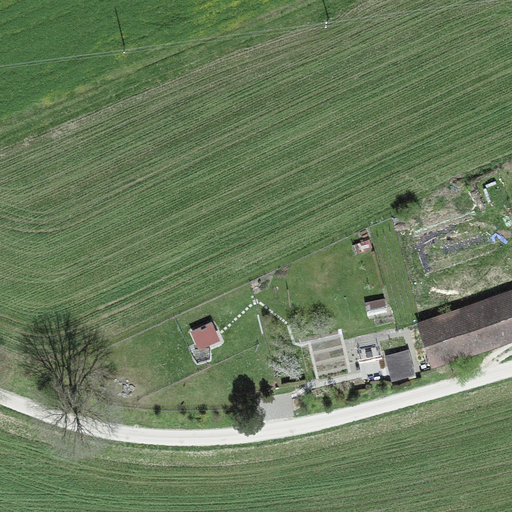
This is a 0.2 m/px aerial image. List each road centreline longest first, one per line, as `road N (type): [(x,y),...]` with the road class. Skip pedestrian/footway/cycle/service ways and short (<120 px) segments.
road 1 (track): [(0,395),(100,430),(245,435),(511,367)]
road 2 (track): [(0,137),(330,0)]
